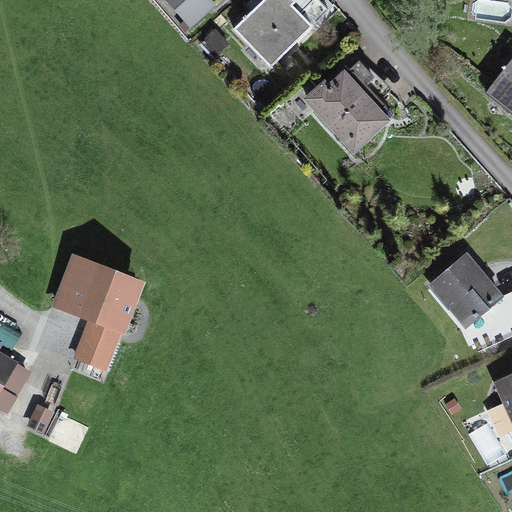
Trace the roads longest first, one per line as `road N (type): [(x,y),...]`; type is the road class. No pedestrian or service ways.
road 1 (residential): [(348,0),(511,180)]
road 2 (track): [(0,309),(48,347),(14,419)]
